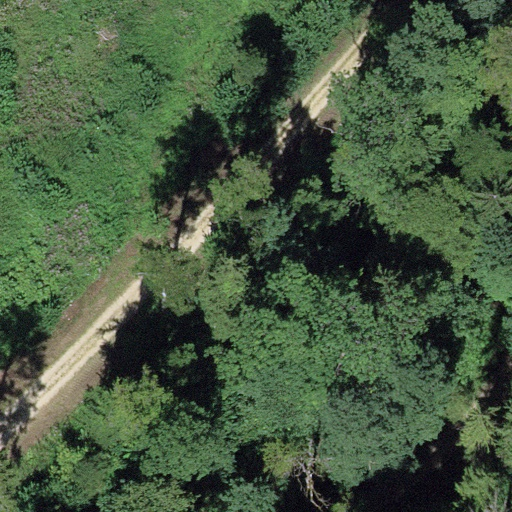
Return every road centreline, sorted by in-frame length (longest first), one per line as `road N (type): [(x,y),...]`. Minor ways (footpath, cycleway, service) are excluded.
road 1 (track): [(0,427),(61,375),(407,0)]
road 2 (track): [(334,511),(447,448),(511,372)]
